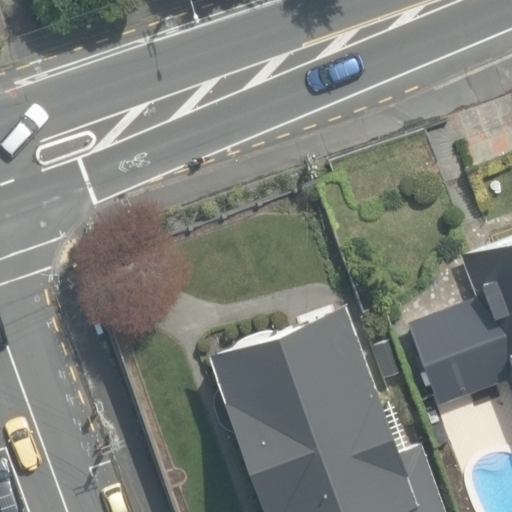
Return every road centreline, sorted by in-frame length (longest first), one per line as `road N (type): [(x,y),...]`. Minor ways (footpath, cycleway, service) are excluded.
road 1 (secondary): [(454,0),(0,158)]
road 2 (residential): [(0,342),(66,511)]
